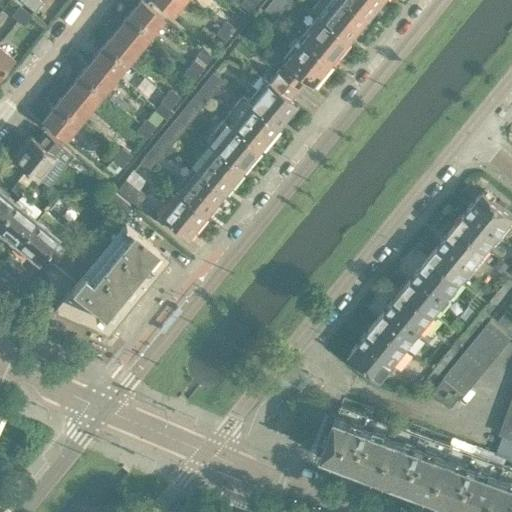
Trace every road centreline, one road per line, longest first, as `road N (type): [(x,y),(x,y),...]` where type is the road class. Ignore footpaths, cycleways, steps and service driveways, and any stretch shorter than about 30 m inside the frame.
road 1 (tertiary): [(438,0),(101,412)]
road 2 (tertiary): [(207,454),(467,134)]
road 3 (residential): [(361,511),(207,454)]
road 4 (residential): [(0,116),(94,0)]
road 5 (tertiary): [(101,412),(20,511)]
